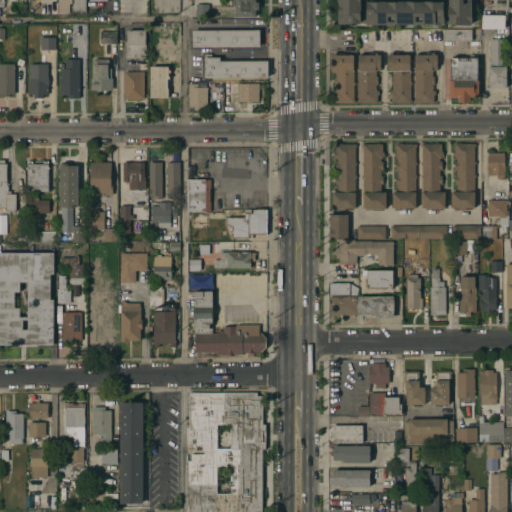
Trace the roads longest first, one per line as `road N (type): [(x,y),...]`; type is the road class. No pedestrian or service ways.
road 1 (tertiary): [(511,122),(0,128)]
road 2 (residential): [(300,373),(0,375)]
road 3 (residential): [(511,342),(300,345)]
road 4 (secondary): [(300,205),(300,373)]
road 5 (secondary): [(300,373),(288,399),(288,511)]
road 6 (secondary): [(298,0),(300,126)]
